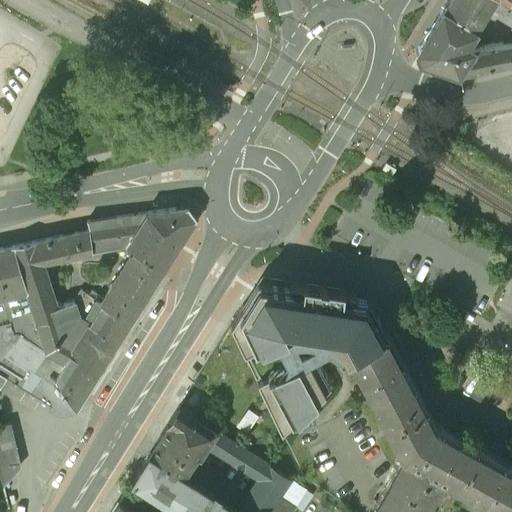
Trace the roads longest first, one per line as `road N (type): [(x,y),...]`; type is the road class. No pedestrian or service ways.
road 1 (secondary): [(69,511),(214,276),(231,234)]
road 2 (unclassified): [(249,125),(20,0)]
road 3 (secondary): [(216,180),(177,176),(0,209)]
road 4 (residential): [(424,331),(276,229)]
road 5 (tertiary): [(369,15),(319,17),(249,125)]
road 6 (residential): [(424,331),(432,374),(458,403),(511,432)]
road 7 (tertiary): [(511,91),(446,94),(374,75)]
road 8 (tertiary): [(305,188),(374,75)]
